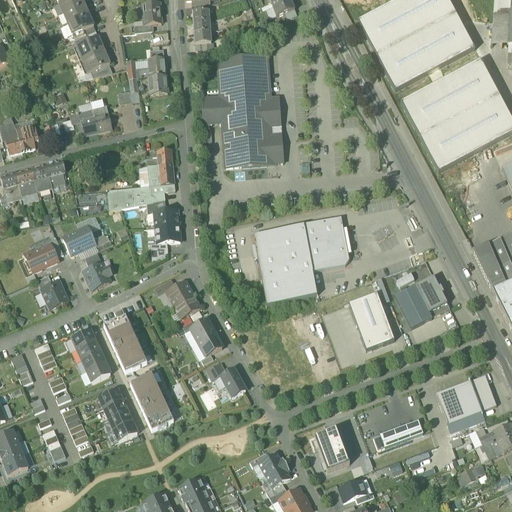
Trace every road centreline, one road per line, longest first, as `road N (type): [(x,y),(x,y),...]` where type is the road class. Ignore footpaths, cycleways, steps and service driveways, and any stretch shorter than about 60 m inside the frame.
road 1 (secondary): [(320,0),(496,340)]
road 2 (unclassified): [(496,340),(276,423)]
road 3 (residential): [(0,170),(187,127)]
road 4 (residential): [(198,261),(205,293),(276,423)]
road 5 (residential): [(90,313),(146,439)]
road 6 (residential): [(187,127),(198,261)]
road 7 (residential): [(179,0),(187,127)]
